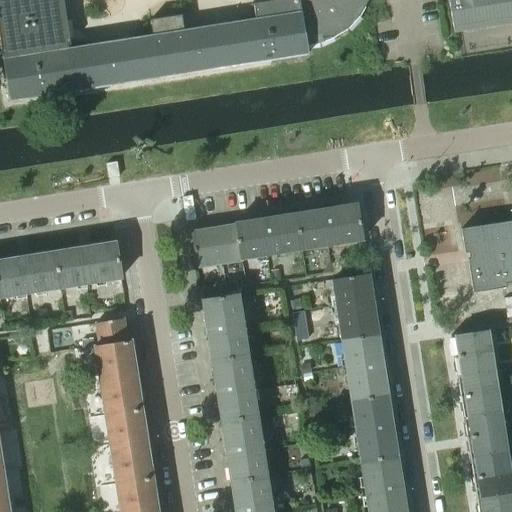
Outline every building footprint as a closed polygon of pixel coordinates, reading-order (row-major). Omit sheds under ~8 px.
[(158,78),(151,36),(67,50),(67,46),(69,45),(61,0),(0,0),(0,49),(8,102),(158,78)] [(151,36),(158,78),(307,54),(305,46),(319,44),(333,38),(347,29),(359,17),(367,0),(264,0),(264,2),(250,5),(252,20),(183,32),(180,16),(149,21),(151,36)] [(511,0),(447,0),(452,32),(511,22),(511,0)] [(118,177),(116,162),(105,164),(107,179),(118,177)] [(355,205),(294,214),(300,250),(361,240),(355,205)] [(470,259),(466,260),(471,293),(504,287),(503,283),(511,281),(511,210),(508,211),(511,222),(460,230),(463,253),(468,252),(470,259)] [(294,214),(234,224),(240,261),(241,261),(240,259),(300,250),(294,214)] [(234,226),(212,229),(217,264),(240,261),(234,224),(233,224),(234,226)] [(217,264),(212,229),(190,233),(196,268),(217,264)] [(115,242),(54,252),(59,288),(120,278),(115,242)] [(54,252),(0,260),(0,296),(59,288),(54,252)] [(331,280),(340,341),(376,335),(367,274),(331,280)] [(235,283),(225,285),(227,296),(236,295),(235,283)] [(201,289),(203,300),(227,296),(225,285),(201,289)] [(201,300),(210,362),(246,356),(236,295),(227,296),(203,300),(201,300)] [(93,346),(130,340),(126,341),(123,318),(94,323),(98,345),(93,346)] [(449,337),(456,378),(492,372),(485,331),(449,337)] [(340,341),(350,402),(386,396),(376,335),(340,341)] [(92,338),(81,340),(83,348),(93,346),(92,338)] [(93,346),(104,415),(141,409),(130,340),(93,346)] [(210,362),(220,422),(255,416),(246,356),(210,362)] [(456,378),(462,418),(498,412),(492,372),(456,378)] [(350,402),(354,427),(366,425),(367,430),(390,426),(386,396),(350,402)] [(104,415),(115,484),(152,478),(141,409),(104,415)] [(462,418),(469,458),(505,453),(498,412),(462,418)] [(220,422),(229,483),(265,477),(255,416),(220,422)] [(354,427),(359,462),(395,456),(390,426),(367,430),(366,425),(354,427)] [(469,458),(475,499),(511,493),(505,453),(469,458)] [(359,462),(367,511),(403,511),(395,456),(359,462)] [(229,483),(233,511),(270,511),(265,477),(229,483)] [(115,484),(119,511),(157,511),(152,478),(115,484)] [(475,499),(477,511),(511,511),(511,499),(511,493),(475,499)] [(0,501),(0,511),(8,511),(7,501),(0,501)]
